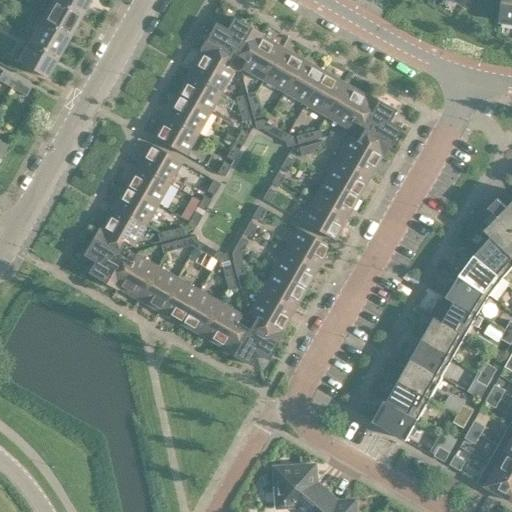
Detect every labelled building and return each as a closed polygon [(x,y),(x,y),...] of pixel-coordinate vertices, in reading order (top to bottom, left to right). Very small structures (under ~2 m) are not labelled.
[(81,15),(55,0),(49,0),(39,19),(69,35),(81,15)] [(55,0),(81,15),(89,0),(55,0)] [(511,23),(511,0),(502,0),(499,22),(511,23)] [(232,54),(244,61),(245,62),(260,36),(261,35),(232,18),(225,29),(232,54)] [(39,19),(27,39),(57,56),(69,35),(39,19)] [(199,53),(225,67),(225,66),(232,54),(225,29),(214,23),(197,52),(199,53)] [(244,61),(240,69),(262,81),(263,79),(280,48),(260,36),(245,62),(244,61)] [(44,78),(57,56),(27,39),(15,61),(44,78)] [(280,48),(263,79),(262,81),(283,93),(301,60),(280,48)] [(199,53),(187,73),(220,92),(233,71),(225,66),(225,67),(199,53)] [(283,93),(303,105),(322,72),(301,60),(283,93)] [(15,79),(1,72),(0,73),(0,83),(9,88),(15,79)] [(303,105),(324,117),(343,84),(322,72),(303,105)] [(208,113),(220,92),(187,73),(175,94),(208,113)] [(30,88),(15,79),(9,88),(24,97),(30,88)] [(343,84),(324,117),(346,129),(350,122),(349,121),(364,95),(363,95),(343,84)] [(363,95),(364,95),(349,121),(350,122),(362,128),(387,122),(394,110),(364,93),(363,95)] [(175,94),(164,115),(197,134),(208,113),(175,94)] [(246,96),(249,107),(255,105),(252,94),(246,96)] [(234,99),(237,111),(244,109),(240,97),(234,99)] [(255,105),(249,107),(252,118),(258,117),(255,105)] [(247,120),(244,109),(237,111),(241,122),(247,120)] [(197,134),(164,115),(151,137),(184,156),(197,134)] [(261,130),(265,123),(261,121),(253,123),(255,130),(259,129),(261,130)] [(362,128),(355,141),(381,156),(380,156),(382,157),(399,128),(387,122),(362,128)] [(286,136),(265,123),(261,130),(282,142),(286,136)] [(233,142),(240,146),(248,132),(241,128),(233,142)] [(306,135),(308,141),(320,138),(318,131),(306,135)] [(308,141),(306,135),(295,138),(296,145),(308,141)] [(290,138),(286,136),(282,142),(283,143),(285,148),(292,146),(290,138)] [(380,156),(381,156),(355,141),(348,136),(336,158),(369,177),(380,156)] [(310,146),(312,153),(323,150),(321,143),(310,146)] [(147,144),(135,165),(168,184),(180,162),(147,144)] [(298,149),(300,156),(312,153),(310,146),(298,149)] [(225,157),(231,161),(237,151),(231,147),(225,157)] [(286,158),(280,169),(286,172),(291,161),(286,158)] [(369,177),(336,158),(324,179),(357,198),(369,177)] [(216,173),(222,177),(228,166),(222,163),(216,173)] [(156,205),(168,184),(135,165),(123,186),(156,205)] [(277,174),(272,184),(277,187),(282,176),(277,174)] [(357,198),(324,179),(312,200),(345,218),(357,198)] [(206,192),(212,195),(218,185),(211,181),(206,192)] [(123,186),(111,207),(144,226),(156,205),(123,186)] [(268,189),(262,200),(268,203),(274,193),(268,189)] [(197,208),(203,211),(208,201),(202,197),(197,208)] [(488,235),(489,235),(511,257),(511,201),(506,208),(497,199),(488,208),(497,217),(483,230),(488,235)] [(299,221),(332,240),(345,218),(312,200),(299,221)] [(257,206),(251,217),(258,221),(264,210),(257,206)] [(132,247),(144,226),(111,207),(100,227),(99,228),(125,242),(125,243),(132,247)] [(188,223),(194,226),(199,216),(193,213),(188,223)] [(248,223),(242,234),(249,237),(255,226),(248,223)] [(125,243),(125,242),(99,228),(100,227),(98,226),(81,256),(92,262),(118,255),(125,243)] [(168,231),(170,239),(182,236),(180,228),(168,231)] [(296,228),(283,250),(316,269),(329,247),(296,228)] [(170,239),(168,231),(155,235),(158,243),(170,239)] [(469,253),(471,254),(472,254),(502,278),(511,266),(511,257),(489,235),(488,235),(483,241),(482,239),(469,253)] [(188,246),(193,249),(197,242),(195,241),(194,237),(184,240),(186,247),(188,246)] [(240,238),(234,249),(240,253),(246,242),(240,238)] [(184,240),(171,243),(173,250),(186,247),(184,240)] [(193,249),(214,261),(218,254),(197,242),(193,249)] [(173,250),(171,243),(159,246),(161,253),(173,250)] [(304,289),(316,269),(283,250),(271,271),(304,289)] [(220,256),(218,254),(214,261),(217,263),(227,262),(225,255),(220,256)] [(454,273),(456,275),(456,274),(488,296),(502,278),(472,254),(471,254),(467,260),(465,259),(454,273)] [(116,289),(116,288),(130,262),(118,255),(92,262),(86,273),(115,290),(116,289)] [(130,262),(116,288),(116,289),(137,300),(156,267),(134,255),(130,262)] [(232,265),(235,276),(242,274),(239,263),(232,265)] [(221,268),(224,279),(231,277),(228,266),(221,268)] [(158,312),(175,281),(176,279),(156,267),(137,300),(158,312)] [(292,310),(304,289),(271,271),(259,291),(292,310)] [(242,274),(235,276),(238,288),(246,286),(242,274)] [(450,280),(440,295),(443,296),(476,315),(488,296),(456,274),(456,275),(452,281),(450,280)] [(224,279),(227,291),(234,289),(231,277),(224,279)] [(176,279),(175,281),(158,312),(178,324),(196,293),(197,291),(176,279)] [(197,291),(196,293),(178,324),(199,336),(218,303),(197,291)] [(281,331),(292,310),(259,291),(247,313),(255,317),(255,316),(281,331)] [(429,316),(431,317),(465,336),(476,315),(443,296),(439,303),(437,302),(429,316)] [(199,336),(220,347),(220,348),(235,322),(240,315),(218,303),(199,336)] [(281,331),(255,316),(255,317),(248,329),(254,354),(266,361),(283,332),(281,331)] [(427,324),(425,322),(417,337),(419,338),(453,357),(465,336),(431,317),(427,324)] [(248,366),(254,354),(248,329),(235,322),(220,348),(220,347),(219,349),(248,366)] [(511,340),(511,334),(504,331),(499,339),(510,345),(511,340)] [(408,359),(441,377),(453,357),(419,338),(415,345),(413,343),(405,358),(407,359),(408,359)] [(396,379),(429,398),(441,377),(408,359),(407,359),(404,365),(402,364),(393,379),(395,380),(396,379)] [(491,378),(496,369),(486,364),(481,372),(491,378)] [(491,378),(481,372),(476,381),(486,387),(491,378)] [(384,400),(417,419),(429,398),(396,379),(395,380),(392,386),(390,385),(381,400),(384,401),(384,400)] [(504,391),(494,385),(489,394),(499,400),(504,391)] [(499,400),(489,394),(484,403),(494,408),(499,400)] [(370,421),(376,424),(405,441),(417,419),(384,400),(384,401),(380,407),(378,406),(370,421)] [(467,420),(472,411),(462,405),(457,414),(467,420)] [(452,423),(462,429),(467,420),(457,414),(452,423)] [(469,430),(479,436),(484,427),(474,421),(469,430)] [(511,429),(508,428),(498,445),(511,453),(511,429)] [(469,430),(464,438),(474,444),(479,436),(469,430)] [(488,463),(511,476),(511,453),(498,445),(488,463)] [(438,448),(433,457),(443,462),(448,453),(438,448)] [(464,462),(454,456),(449,465),(459,471),(464,462)] [(511,502),(511,476),(488,463),(477,482),(511,502)] [(278,508),(295,506),(301,511),(309,511),(326,493),(315,483),(313,466),(275,469),(278,508)] [(309,511),(354,511),(354,501),(337,503),(326,493),(309,511)]
